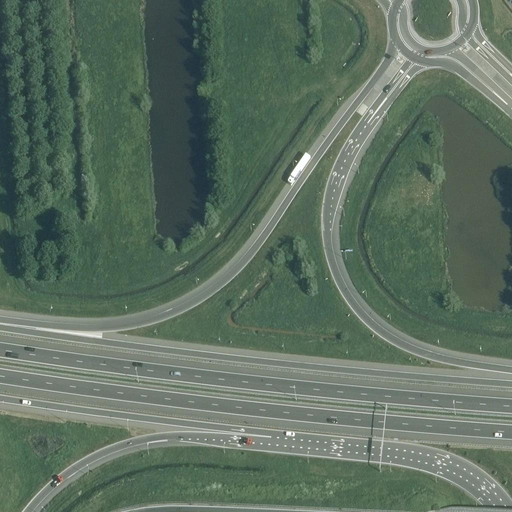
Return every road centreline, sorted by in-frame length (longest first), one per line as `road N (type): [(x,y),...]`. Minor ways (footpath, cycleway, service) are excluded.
road 1 (motorway): [(397,43),(258,243),(221,283),(138,323),(0,322)]
road 2 (motorway): [(511,383),(244,359),(0,323)]
road 3 (motorway): [(511,405),(259,385),(0,349)]
road 4 (motorway): [(0,376),(255,410),(511,432)]
road 5 (motorway): [(511,370),(406,347),(346,296),(331,264),(327,201),(363,121)]
road 6 (motorway): [(0,398),(268,433),(280,441)]
road 7 (trunk): [(280,441),(433,460),(476,481),(504,511)]
road 8 (trunk): [(26,511),(65,473),(103,451),(172,435)]
